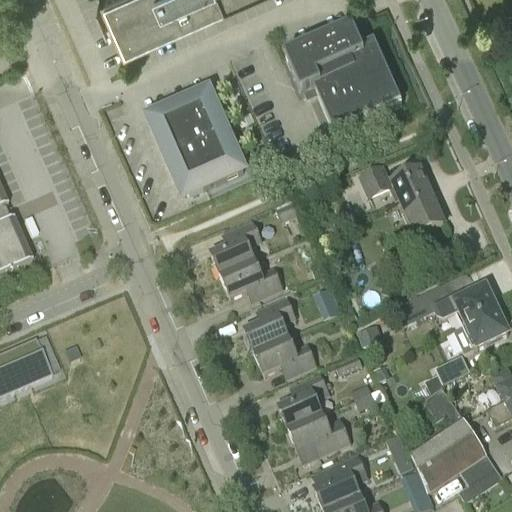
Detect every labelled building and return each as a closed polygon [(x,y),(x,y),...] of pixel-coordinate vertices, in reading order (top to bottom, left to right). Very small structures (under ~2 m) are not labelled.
[(110,0),(128,40),(215,1),(219,11),(221,10),(216,1),(218,0),(110,0)] [(403,111),(375,50),(362,56),(354,36),(286,66),(298,94),(312,88),(335,141),(403,111)] [(242,177),(208,98),(154,122),(168,155),(171,154),(174,161),(167,164),(180,193),(185,191),(189,200),(242,177)] [(282,158),(259,168),(266,183),(288,173),(282,158)] [(371,208),(395,197),(416,243),(444,231),(419,176),(390,189),(383,174),(361,184),(371,208)] [(0,282),(30,269),(12,226),(11,225),(6,227),(7,225),(3,216),(0,215),(6,213),(0,199),(0,282)] [(275,213),(280,227),(297,220),(291,206),(275,213)] [(341,230),(353,224),(346,209),(334,214),(341,230)] [(220,282),(255,267),(249,255),(261,249),(257,239),(252,228),(228,239),(233,249),(210,259),(220,282)] [(271,275),(260,279),(255,267),(220,282),(230,305),(251,296),(256,307),(281,296),(271,275)] [(311,275),(313,281),(323,277),(320,271),(311,275)] [(436,289),(430,277),(408,288),(413,300),(436,289)] [(439,293),(409,307),(398,313),(407,331),(437,316),(442,327),(457,320),(463,332),(497,316),(486,293),(448,311),(439,293)] [(333,295),(316,297),(321,324),(337,321),(333,295)] [(252,360),(286,346),(280,332),(294,327),(290,317),(284,305),(258,316),(263,327),(241,337),(252,360)] [(350,332),(358,328),(351,312),(343,316),(350,332)] [(475,356),(508,339),(497,316),(463,332),(475,356)] [(367,352),(382,347),(377,333),(362,339),(367,352)] [(0,403),(51,381),(35,343),(0,358),(0,403)] [(305,352),(291,358),(286,346),(252,360),(261,382),(283,373),(287,384),(313,372),(305,352)] [(361,373),(356,361),(334,370),(339,382),(361,373)] [(443,391),(469,378),(461,362),(435,374),(443,391)] [(372,377),(378,388),(389,383),(384,372),(372,377)] [(506,409),(488,419),(496,434),(511,425),(511,384),(508,378),(494,385),(506,409)] [(424,388),(431,400),(442,393),(442,390),(438,381),(424,388)] [(275,414),(285,437),(320,422),(319,422),(332,416),(323,395),(318,383),(287,396),(292,407),(275,414)] [(442,395),(442,393),(431,400),(431,402),(420,409),(434,431),(446,422),(451,430),(408,457),(427,498),(486,459),(462,423),(461,424),(442,395)] [(375,410),(371,400),(354,407),(358,417),(375,410)] [(337,427),(324,432),(320,422),(285,437),(294,460),(317,450),(322,461),(347,450),(341,438),(337,427)] [(398,441),(386,447),(391,461),(405,455),(398,441)] [(337,485),(313,495),(320,511),(338,511),(361,502),(355,490),(367,485),(358,463),(332,474),(337,485)] [(485,496),(479,486),(458,499),(465,509),(485,496)] [(409,504),(411,511),(432,511),(426,497),(409,504)] [(379,511),(378,509),(370,511),(364,511),(361,502),(338,511),(379,511)]
